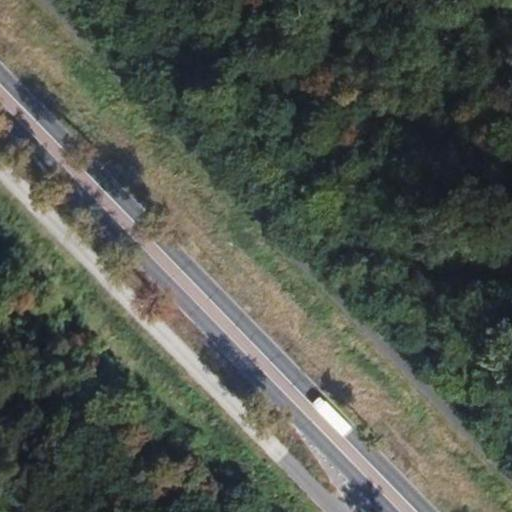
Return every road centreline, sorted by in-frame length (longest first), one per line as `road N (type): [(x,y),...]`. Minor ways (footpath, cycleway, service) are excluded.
road 1 (primary): [(426,511),(0,75)]
road 2 (primary): [(0,115),(387,511)]
